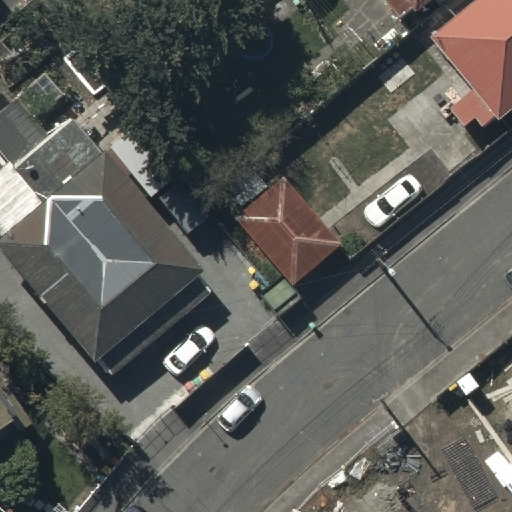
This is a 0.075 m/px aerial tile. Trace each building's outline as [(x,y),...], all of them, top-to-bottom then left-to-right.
[(451,0),(389,0),(384,4),(404,28),(416,18),(422,25),(451,0)] [(511,122),(511,0),(488,0),(434,45),(477,98),(455,116),(469,133),(478,125),(486,134),(498,124),(503,130),(511,122)] [(201,280),(70,128),(46,148),(14,111),(0,122),(0,163),(2,165),(0,166),(0,245),(1,246),(0,247),(0,267),(93,375),(99,369),(112,384),(208,300),(195,284),(201,280)] [(347,251),(287,181),(237,224),(297,294),(347,251)] [(0,479),(7,475),(0,464),(0,455),(33,434),(4,387),(0,389),(0,479)] [(511,417),(478,447),(511,486),(511,417)] [(453,506),(458,511),(511,511),(511,497),(478,455),(439,488),(453,506)]
